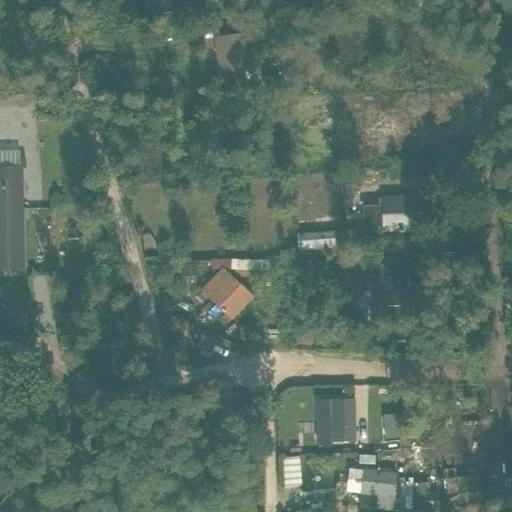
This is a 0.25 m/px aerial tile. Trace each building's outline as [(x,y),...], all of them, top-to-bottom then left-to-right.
[(146,0),(148,16),(170,14),(170,11),(182,10),(180,0),(146,0)] [(203,0),(205,18),(218,17),(217,3),(228,2),(228,0),(203,0)] [(374,18),(377,58),(402,57),(399,29),(388,29),(387,17),(374,18)] [(213,39),(218,75),(255,70),(250,34),(213,39)] [(263,89),(283,90),(283,78),(263,77),(263,89)] [(0,271),(24,272),(23,169),(20,169),(20,160),(0,160),(0,271)] [(91,219),(83,193),(50,198),(52,206),(79,203),(84,219),(91,219)] [(377,200),(378,207),(362,208),(363,229),(382,228),(382,233),(414,231),(412,199),(377,200)] [(298,259),(376,255),(376,250),(382,249),(382,239),(375,239),(357,240),(356,231),(297,236),(298,259)] [(326,276),(347,274),(346,272),(387,269),(387,260),(346,263),(345,260),(324,261),(326,276)] [(234,278),(268,278),(268,261),(211,261),(211,271),(233,271),(234,278)] [(220,312),(223,314),(224,313),(231,319),(251,298),(222,271),(202,292),(221,310),(220,312)] [(428,290),(440,290),(439,272),(428,272),(428,290)] [(397,323),(397,320),(431,319),(430,294),(384,295),(384,296),(372,296),(372,320),(394,320),(394,323),(397,323)] [(331,444),(354,443),(353,401),(316,402),(317,446),(331,447),(331,444)] [(373,444),(399,442),(397,417),(383,418),(383,417),(371,418),(373,444)] [(426,511),(480,508),(478,468),(441,471),(443,492),(428,492),(428,484),(411,484),(411,507),(426,507),(426,511)] [(358,509),(374,511),(392,511),(398,475),(363,470),(363,472),(349,470),(346,494),(355,494),(354,505),(358,505),(358,509)] [(502,506),(511,505),(511,482),(501,483),(502,506)] [(301,511),(345,511),(345,500),(325,501),(325,506),(302,507),(301,511)]
